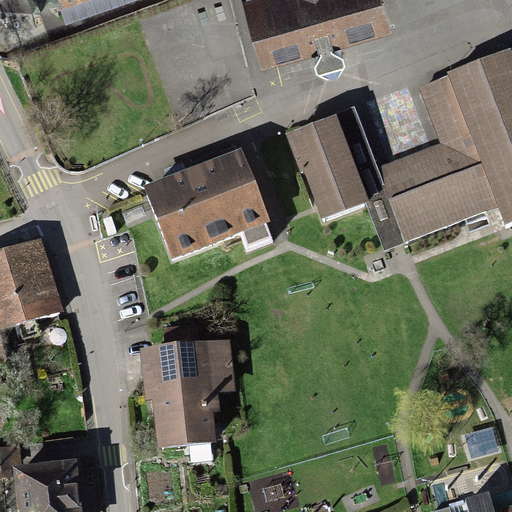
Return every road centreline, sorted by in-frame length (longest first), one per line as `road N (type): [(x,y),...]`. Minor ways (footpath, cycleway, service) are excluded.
road 1 (residential): [(56,210),(511,25)]
road 2 (residential): [(56,210),(90,300),(121,511)]
